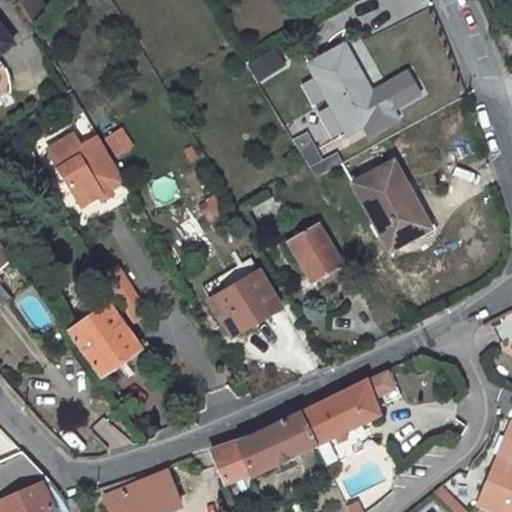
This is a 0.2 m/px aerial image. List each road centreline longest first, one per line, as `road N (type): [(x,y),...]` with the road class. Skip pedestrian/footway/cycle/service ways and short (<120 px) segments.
road 1 (residential): [(0,399),(65,474),(84,473),(233,423),(453,319)]
road 2 (residential): [(453,319),(478,386),(472,429),(373,511)]
road 3 (residential): [(511,172),(450,0)]
